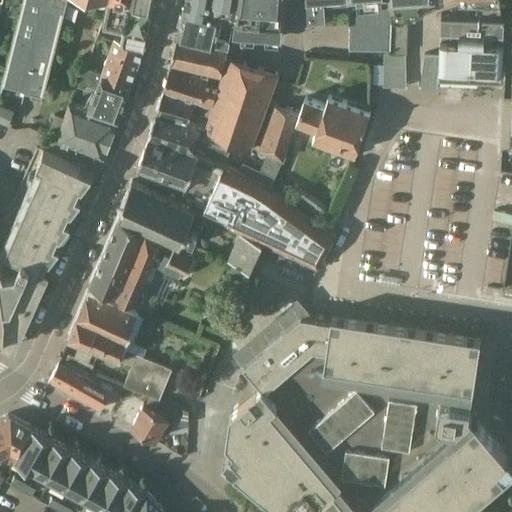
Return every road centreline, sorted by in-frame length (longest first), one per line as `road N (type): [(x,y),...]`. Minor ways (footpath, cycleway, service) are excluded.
road 1 (residential): [(169,0),(154,67),(38,356),(12,384)]
road 2 (tertiary): [(207,511),(164,473),(12,384)]
